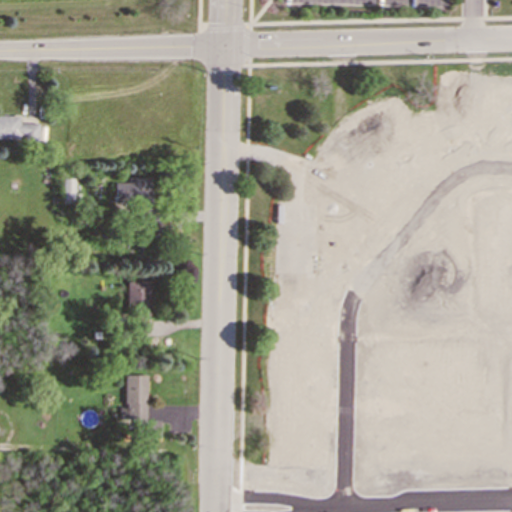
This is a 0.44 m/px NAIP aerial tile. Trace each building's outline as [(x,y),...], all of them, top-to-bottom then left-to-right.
[(36,123),(17,123),(17,116),(0,115),(0,138),(36,139),(36,123)] [(150,177),(126,176),(126,182),(112,182),(112,205),(149,205),(150,177)] [(73,178),(61,178),(61,202),(74,201),(73,178)] [(126,280),(125,314),(150,315),(151,280),(126,280)] [(123,374),(122,407),(118,407),(118,418),(144,418),(145,375),(123,374)] [(158,437),(157,419),(141,420),(141,438),(158,437)]
